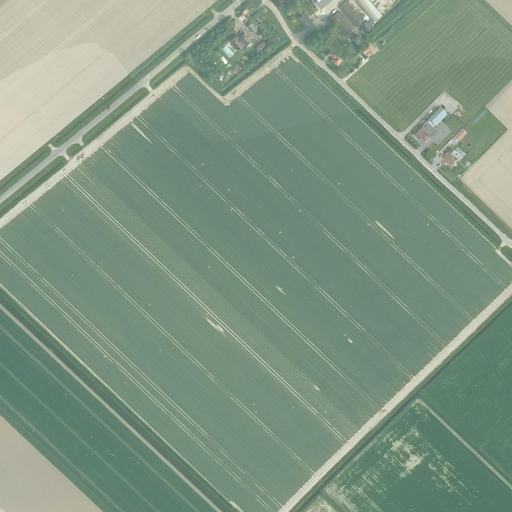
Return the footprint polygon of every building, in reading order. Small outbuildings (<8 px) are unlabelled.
[(310,0),(316,7),(322,14),(338,0),(310,0)] [(357,0),(375,21),(383,14),(371,0),(357,0)] [(357,27),(364,21),(347,1),(340,6),(357,27)] [(331,17),(339,26),(346,36),(354,30),(338,11),(331,17)] [(306,27),(312,22),(305,12),(298,17),(306,27)] [(252,22),(248,26),(255,33),(258,30),(252,22)] [(327,30),(334,38),(339,45),(347,38),(334,24),(327,30)] [(237,36),(231,41),(238,49),(245,44),(244,43),(249,37),(244,32),(239,37),(238,37),(237,36)] [(264,41),(257,48),(259,51),(267,44),(264,41)] [(370,44),(362,50),(365,54),(369,50),(373,55),(376,52),(370,44)] [(335,47),(330,53),(332,55),(333,54),(335,56),(332,59),(338,64),(345,57),(335,47)] [(440,108),(428,120),(436,128),(448,116),(440,108)] [(420,127),(412,136),(418,141),(421,138),(423,140),(422,140),(425,143),(430,138),(425,134),(426,133),(420,127)] [(462,130),(454,139),(458,143),(467,134),(462,130)] [(451,154),(454,152),(449,148),(444,154),(446,156),(443,159),(452,167),(458,160),(451,154)]
